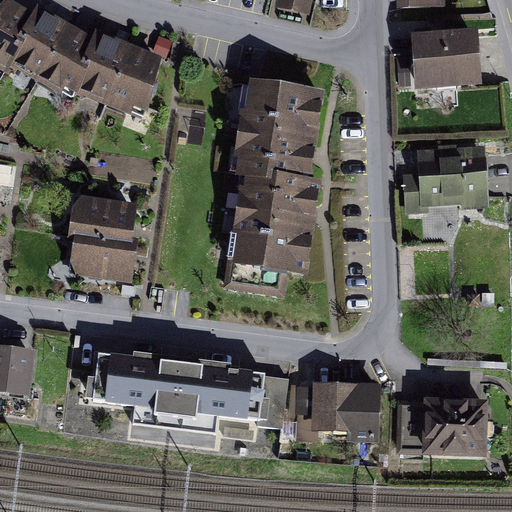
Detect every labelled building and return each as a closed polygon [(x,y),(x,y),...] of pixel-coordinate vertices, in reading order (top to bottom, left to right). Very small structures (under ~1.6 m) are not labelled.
[(315,0),(292,0),(289,16),(310,21),(315,0)] [(27,19),(0,7),(0,73),(4,77),(9,68),(68,102),(72,97),(123,120),(126,114),(145,120),(160,67),(89,36),(87,44),(29,10),(27,19)] [(483,33),(417,35),(419,88),(485,86),(483,33)] [(321,102),(251,93),(247,120),(238,119),(231,160),(239,161),(236,182),(242,183),(228,268),(302,280),(311,220),(316,190),(309,189),(313,163),(321,102)] [(419,181),(401,182),(403,220),(425,218),(425,210),(489,207),(486,154),(418,158),(419,181)] [(136,213),(78,205),(73,212),(72,246),(78,258),(70,274),(72,282),(130,293),(139,250),(136,213)] [(105,384),(97,383),(94,407),(103,414),(285,437),(291,388),(279,387),(280,379),(253,376),(251,368),(142,353),(140,359),(108,356),(105,384)] [(31,358),(0,354),(0,401),(25,405),(31,358)] [(390,396),(304,394),(302,447),(389,450),(390,396)] [(500,410),(399,408),(398,456),(499,458),(500,410)]
